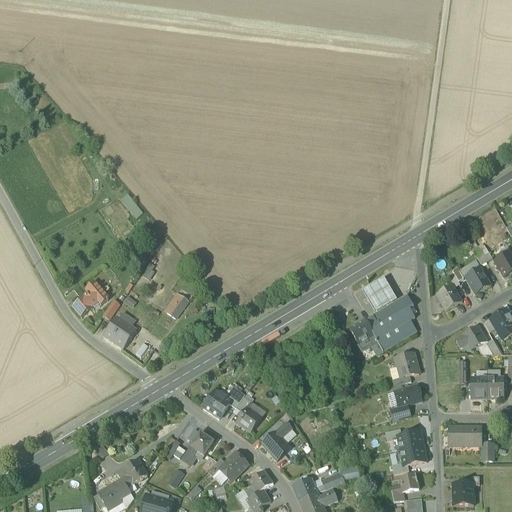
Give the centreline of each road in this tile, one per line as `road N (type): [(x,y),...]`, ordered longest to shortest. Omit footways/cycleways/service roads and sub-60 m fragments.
road 1 (primary): [(161,389),(417,237)]
road 2 (unclassified): [(0,193),(83,334),(161,389)]
road 3 (track): [(417,237),(446,0)]
road 4 (primary): [(0,485),(161,389)]
road 5 (residential): [(161,389),(266,466),(295,511)]
